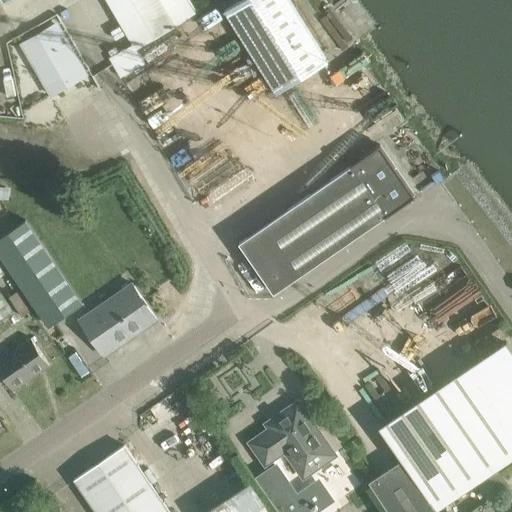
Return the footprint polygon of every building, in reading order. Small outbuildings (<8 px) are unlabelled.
[(241,0),(225,10),(277,93),(328,61),(290,0),(241,0)] [(22,44),(51,94),(85,75),(56,24),(22,44)] [(134,43),(110,57),(121,77),(145,63),(134,43)] [(239,241),(273,291),(415,194),(381,144),(239,241)] [(0,237),(0,251),(50,325),(83,302),(27,219),(0,237)] [(80,319),(105,355),(158,319),(133,283),(80,319)] [(0,359),(0,368),(14,389),(50,364),(32,337),(0,359)] [(370,481),(390,511),(440,511),(438,509),(511,458),(511,346),(508,340),(380,426),(402,459),(370,481)] [(272,428),(253,442),(270,466),(257,475),(282,511),(314,511),(336,498),(320,475),(317,478),(311,470),(334,454),(298,402),(269,423),(272,428)] [(75,478),(98,511),(171,511),(125,444),(75,478)] [(273,511),(252,480),(203,511),(273,511)]
